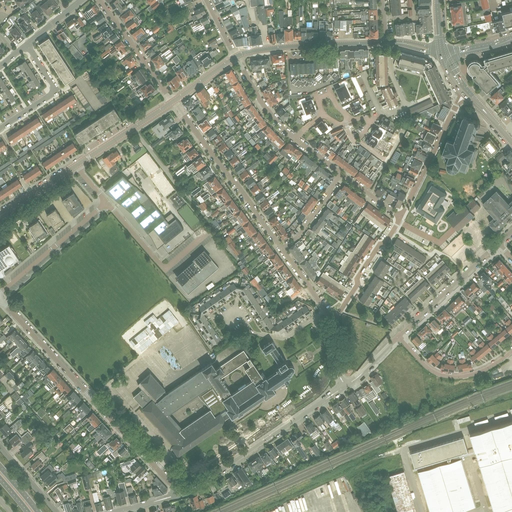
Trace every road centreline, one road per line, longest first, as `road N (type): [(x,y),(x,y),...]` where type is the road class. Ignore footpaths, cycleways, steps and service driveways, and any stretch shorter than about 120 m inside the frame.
road 1 (residential): [(179,494),(0,300)]
road 2 (residential): [(179,494),(345,386)]
road 3 (residential): [(282,248),(173,100)]
road 4 (tertiary): [(235,56),(384,42)]
road 5 (residential): [(400,217),(466,91)]
road 6 (residential): [(0,292),(105,202)]
road 7 (residential): [(397,336),(498,242)]
road 8 (residential): [(397,336),(432,371),(453,377),(485,369),(511,350)]
road 9 (residential): [(173,100),(99,0)]
road 10 (residential): [(224,322),(238,313),(254,333),(282,339),(325,311)]
road 11 (residential): [(0,128),(54,90),(26,44)]
